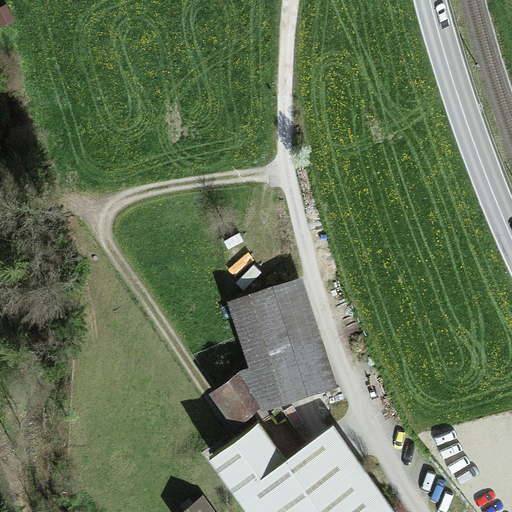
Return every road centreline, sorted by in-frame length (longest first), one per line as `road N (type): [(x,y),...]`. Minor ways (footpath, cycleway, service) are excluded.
road 1 (track): [(202,359),(112,226),(108,200),(128,185),(286,149)]
road 2 (secondary): [(426,0),(470,143),(511,244)]
